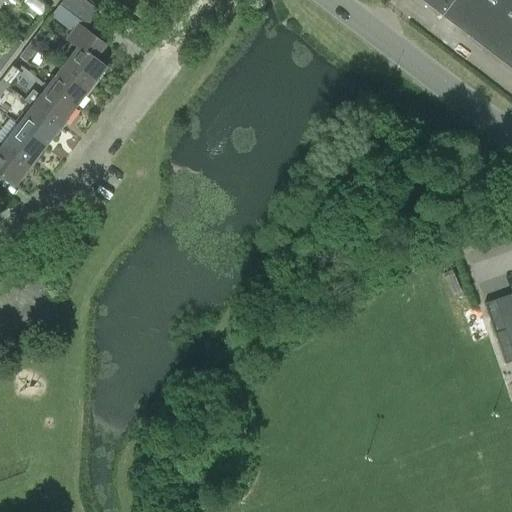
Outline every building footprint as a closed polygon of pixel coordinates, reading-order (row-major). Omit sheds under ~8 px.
[(95,8),(84,0),(63,0),(59,5),(83,23),(95,8)] [(511,0),(421,0),(511,69),(511,0)] [(78,47),(63,67),(90,88),(106,67),(95,59),(105,45),(78,24),(67,39),(78,47)] [(50,32),(43,27),(31,42),(38,47),(50,32)] [(22,42),(16,37),(4,52),(11,58),(22,42)] [(20,56),(27,62),(38,47),(31,42),(20,56)] [(0,57),(0,72),(11,58),(4,52),(0,57)] [(20,71),(13,66),(1,81),(8,86),(20,71)] [(90,88),(63,67),(48,86),(75,107),(90,88)] [(0,82),(0,96),(8,86),(1,81),(0,82)] [(75,107),(48,86),(41,96),(33,90),(25,100),(33,106),(34,106),(61,126),(75,107)] [(18,126),(45,147),(61,126),(34,106),(33,106),(18,126)] [(45,147),(18,126),(3,146),(30,166),(45,147)] [(15,186),(30,166),(3,146),(0,149),(0,183),(4,178),(15,186)] [(511,295),(486,304),(496,333),(506,363),(511,361),(511,295)]
